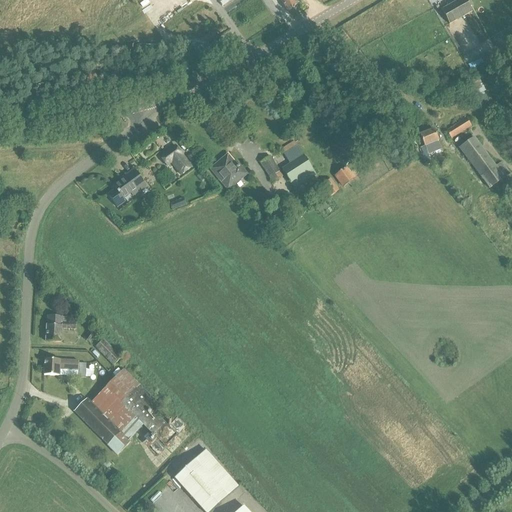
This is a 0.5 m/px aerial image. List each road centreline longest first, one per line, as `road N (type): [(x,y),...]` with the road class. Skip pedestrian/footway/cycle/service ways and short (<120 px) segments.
road 1 (unclassified): [(5,429),(22,379),(34,215),(53,191),(141,125),(143,104)]
road 2 (tertiary): [(143,104),(353,0)]
road 3 (tertiary): [(0,130),(143,104)]
road 4 (unclassified): [(5,429),(113,511)]
